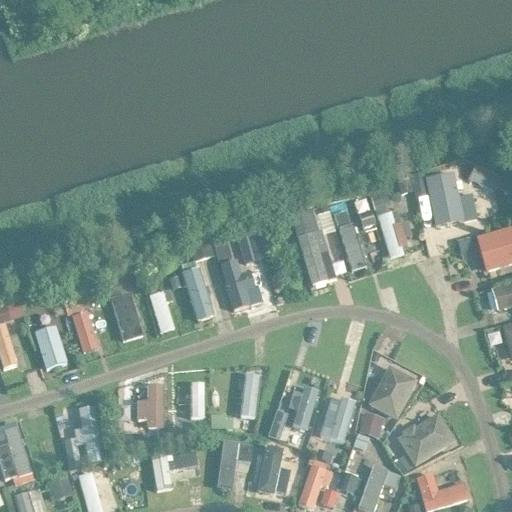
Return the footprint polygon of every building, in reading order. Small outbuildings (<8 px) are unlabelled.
[(511,182),(474,165),(467,180),(492,192),(494,189),(510,196),(511,192),(511,182)] [(452,176),(425,181),(434,228),(461,222),(452,176)] [(375,186),(380,207),(391,204),(386,183),(375,186)] [(326,221),(339,217),(335,204),(322,208),(326,221)] [(347,210),(352,224),(364,220),(359,206),(347,210)] [(285,234),(305,229),(300,207),(280,212),(285,234)] [(406,261),(398,229),(404,228),(400,214),(381,220),(392,265),(406,261)] [(222,227),(230,252),(244,248),(256,286),(279,279),(262,226),(240,233),(237,223),(222,227)] [(368,271),(355,226),(339,231),(354,275),(368,271)] [(511,229),(477,241),(486,273),(511,265),(511,229)] [(329,285),(315,240),(300,245),(313,290),(329,285)] [(290,258),(277,261),(285,296),(298,293),(290,258)] [(175,282),(168,264),(156,269),(163,287),(175,282)] [(235,317),(252,312),(247,297),(258,294),(252,276),(243,279),(239,268),(221,274),(235,317)] [(215,324),(202,274),(187,278),(201,328),(215,324)] [(511,286),(490,292),(496,313),(511,308),(511,286)] [(162,341),(176,336),(168,308),(174,306),(170,295),(150,302),(162,341)] [(112,302),(125,347),(137,344),(132,328),(141,325),(132,296),(112,302)] [(31,299),(12,305),(17,322),(36,317),(31,299)] [(0,325),(4,324),(10,322),(5,307),(0,308),(0,325)] [(87,317),(73,321),(85,359),(99,355),(87,317)] [(7,326),(0,328),(0,356),(5,374),(20,369),(7,326)] [(511,328),(503,331),(511,361),(511,328)] [(55,330),(34,337),(44,372),(66,365),(55,330)] [(388,369),(368,407),(395,421),(415,383),(388,369)] [(295,413),(307,390),(281,377),(270,400),(295,413)] [(189,406),(177,406),(177,414),(189,414),(189,420),(204,420),(204,387),(189,387),(189,406)] [(138,404),(137,422),(148,422),(148,429),(161,430),(161,388),(147,388),(147,404),(138,404)] [(329,403),(320,434),(329,436),(328,440),(343,444),(354,405),(340,401),(339,406),(329,403)] [(81,431),(73,432),(76,445),(83,444),(85,452),(101,450),(94,409),(77,412),(81,431)] [(33,447),(45,444),(37,410),(25,413),(33,447)] [(276,413),(273,422),(284,425),(286,416),(276,413)] [(402,438),(396,442),(414,469),(454,443),(437,417),(414,431),(412,428),(401,436),(402,438)] [(7,447),(0,448),(0,466),(5,481),(30,473),(16,429),(2,434),(7,447)] [(216,477),(218,434),(206,433),(204,477),(216,477)] [(138,436),(123,436),(123,451),(139,451),(138,436)] [(224,442),(217,492),(233,494),(237,463),(252,465),(254,446),(224,442)] [(174,447),(161,447),(162,484),(175,484),(174,447)] [(266,449),(258,494),(273,496),(273,493),(284,495),(289,473),(278,471),(282,452),(266,449)] [(74,459),(82,503),(119,497),(111,453),(74,459)] [(310,468),(297,506),(312,511),(320,487),(325,489),(330,475),(324,473),(326,467),(313,462),(311,468),(310,468)] [(372,469),(357,511),(360,511),(372,511),(381,486),(394,490),(398,478),(386,474),(386,473),(372,469)] [(341,475),(336,490),(351,495),(356,480),(341,475)] [(430,477),(416,481),(425,511),(431,511),(467,501),(463,486),(436,495),(430,477)] [(66,480),(48,485),(52,501),(71,496),(66,480)] [(7,511),(21,511),(14,484),(1,487),(7,511)] [(335,496),(324,492),(319,505),(330,509),(335,496)] [(22,511),(37,511),(34,496),(19,500),(22,511)]
